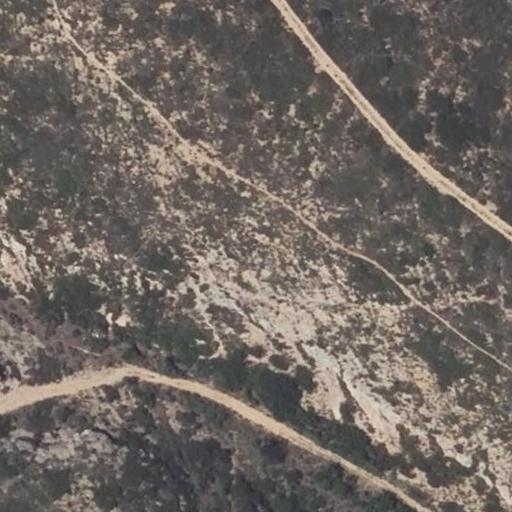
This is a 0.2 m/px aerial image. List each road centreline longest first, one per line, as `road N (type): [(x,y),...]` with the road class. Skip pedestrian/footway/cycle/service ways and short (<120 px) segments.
road 1 (track): [(410,511),(243,407),(142,370),(0,406)]
road 2 (track): [(304,0),(436,156),(511,214)]
